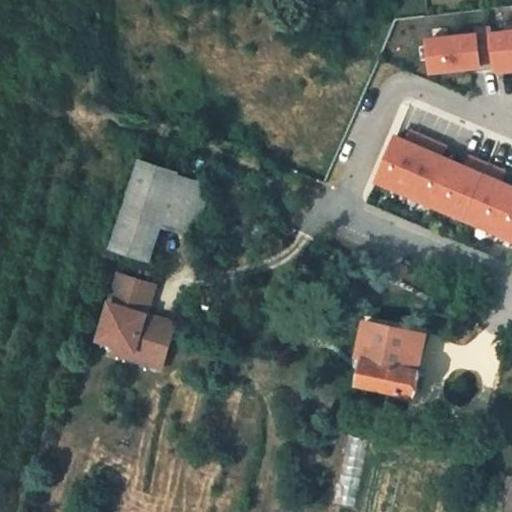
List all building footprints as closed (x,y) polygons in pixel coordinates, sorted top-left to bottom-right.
[(477,35),(427,41),(431,73),(482,67),(481,63),(495,62),(492,35),(491,29),(477,31),(477,35)] [(511,32),(492,35),(495,62),(497,73),(511,71),(511,70),(511,67),(511,32)] [(396,137),(377,181),(406,194),(429,140),(420,136),(412,132),(408,142),(396,137)] [(439,144),(429,140),(406,194),(435,206),(454,162),(443,157),(447,148),(439,144)] [(148,261),(161,221),(194,232),(209,184),(177,173),(178,170),(136,157),(106,247),(148,261)] [(466,167),(454,162),(435,206),(464,219),(488,165),(479,162),(470,158),(466,167)] [(497,170),(488,165),(464,219),(494,232),(511,189),(511,187),(501,183),(505,173),(497,170)] [(511,189),(494,232),(511,239),(511,189)] [(144,315),(153,285),(117,272),(97,338),(132,350),(130,359),(160,369),(171,332),(142,323),(144,315)] [(144,315),(142,323),(171,332),(173,324),(144,315)] [(416,395),(427,334),(365,323),(358,363),(365,364),(361,385),(416,395)]
